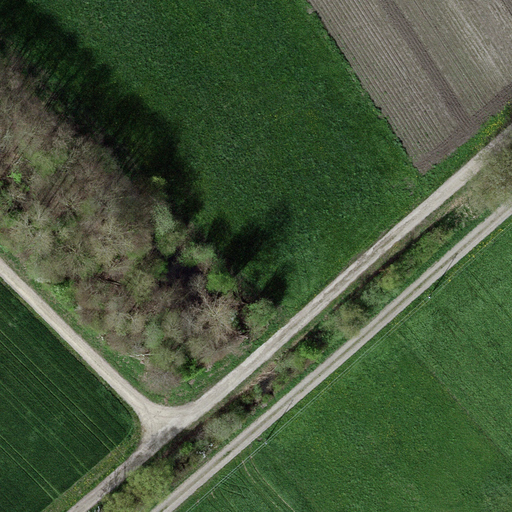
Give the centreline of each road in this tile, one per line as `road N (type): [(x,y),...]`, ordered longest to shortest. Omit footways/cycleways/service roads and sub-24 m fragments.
road 1 (track): [(511,133),(77,511)]
road 2 (track): [(176,511),(511,211)]
road 3 (track): [(169,433),(0,265)]
